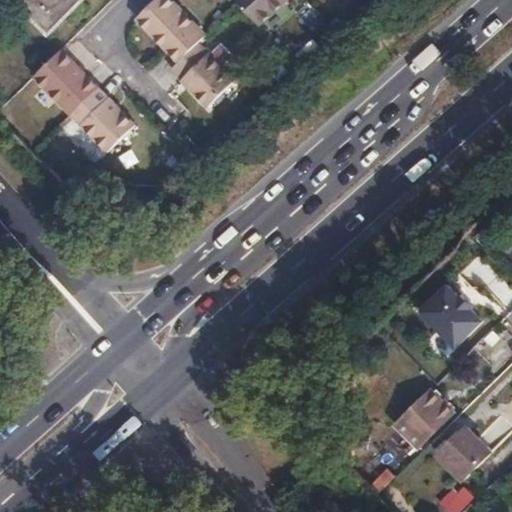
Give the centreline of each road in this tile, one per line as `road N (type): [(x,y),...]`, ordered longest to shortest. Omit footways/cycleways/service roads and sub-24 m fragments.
road 1 (primary): [(501,0),(218,256)]
road 2 (primary): [(250,305),(511,78)]
road 3 (primary): [(218,256),(171,275),(121,280),(71,270),(27,246)]
road 4 (primary): [(27,246),(37,339),(19,431)]
road 5 (primary): [(53,487),(136,466),(219,489)]
road 6 (primary): [(248,465),(228,428),(223,385),(250,305)]
road 7 (primary): [(53,487),(62,452),(101,390),(112,347)]
road 8 (primary): [(218,256),(154,394)]
road 9 (primary): [(218,256),(112,347)]
road 10 (primary): [(53,487),(154,394)]
road 11 (residential): [(153,97),(94,35),(130,0)]
road 12 (tertiary): [(112,347),(27,246)]
road 13 (primary): [(154,394),(250,305)]
road 14 (primary): [(112,347),(19,431)]
road 15 (tertiary): [(248,465),(197,409),(154,394)]
